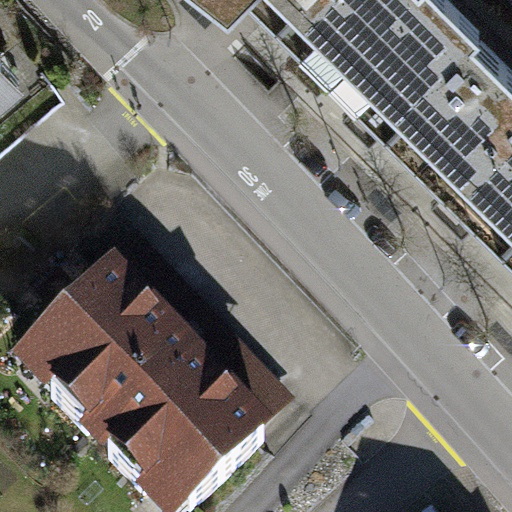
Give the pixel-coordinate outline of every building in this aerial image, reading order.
[(255,0),(455,196),(511,138),(511,71),(467,27),(475,20),(454,0),(255,0)] [(0,106),(24,87),(0,59),(0,106)] [(511,251),(511,138),(455,196),(511,251)] [(100,271),(115,286),(263,440),(298,406),(136,237),(100,271)] [(182,355),(115,286),(13,382),(136,511),(213,511),(276,453),(263,440),(182,355)]
